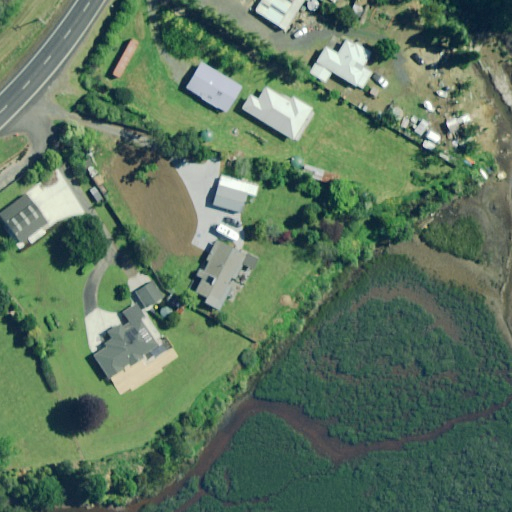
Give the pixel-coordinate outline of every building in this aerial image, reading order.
[(282,31),(302,0),(259,0),(252,11),(282,31)] [(369,54),(334,34),(326,48),(323,47),(308,74),(324,83),(330,72),(360,89),(369,73),(361,68),(369,54)] [(239,88),(199,63),(183,87),(224,113),(239,88)] [(287,102),(264,87),(256,100),(247,95),(239,108),(292,141),(311,110),(290,97),(287,102)] [(409,111),(405,116),(406,123),(411,126),(416,126),(421,120),(420,115),(415,110),(409,111)] [(286,162),(288,167),(293,171),(299,170),(303,164),(302,159),(296,155),(290,156),(286,162)] [(257,186),(218,176),(210,205),(240,213),(245,195),(254,197),(257,186)] [(47,223),(25,194),(0,213),(0,219),(19,244),(25,239),(30,244),(45,233),(41,228),(47,223)] [(256,261),(214,240),(189,292),(203,299),(201,302),(218,311),(230,287),(225,285),(229,278),(234,280),(241,266),(251,271),(256,261)] [(163,297),(152,281),(135,293),(146,309),(163,297)] [(143,318),(134,305),(121,313),(130,327),(123,332),(118,324),(106,332),(106,348),(93,355),(108,378),(152,350),(157,347),(140,320),(143,318)] [(173,315),(165,306),(157,312),(165,322),(173,315)]
